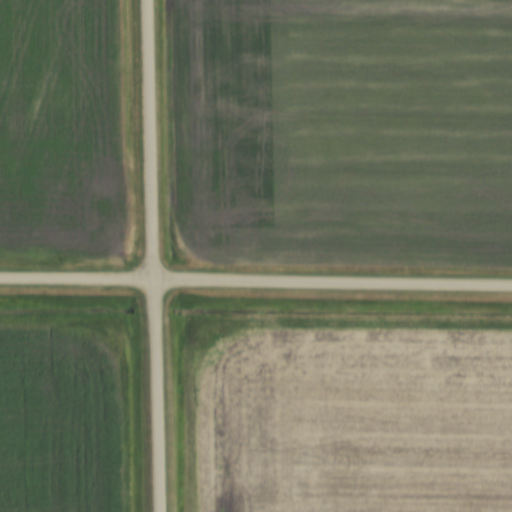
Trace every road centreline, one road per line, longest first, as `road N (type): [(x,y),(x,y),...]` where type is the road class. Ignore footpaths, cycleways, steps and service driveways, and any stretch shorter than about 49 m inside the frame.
road 1 (residential): [(153,511),(147,0)]
road 2 (residential): [(511,285),(151,279)]
road 3 (residential): [(151,279),(0,278)]
